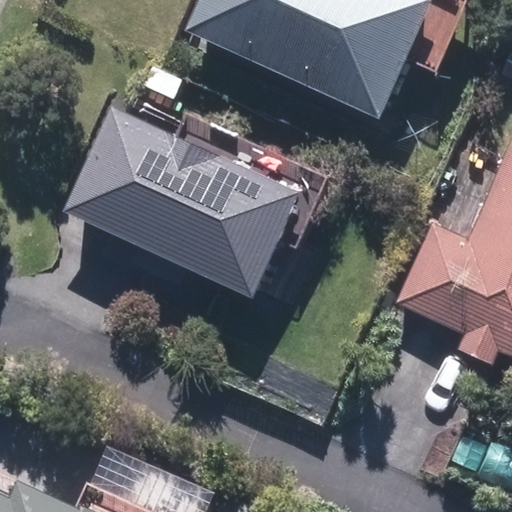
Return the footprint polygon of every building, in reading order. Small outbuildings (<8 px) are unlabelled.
[(407,0),(245,0),(233,24),(403,107),(447,19),(407,0)] [(511,56),(501,78),(511,83),(511,56)] [(152,107),(107,204),(271,280),(316,183),(152,107)] [(511,325),(511,226),(499,255),(458,237),(433,291),(511,325)] [(0,498),(0,511),(74,511),(19,487),(11,504),(0,498)]
